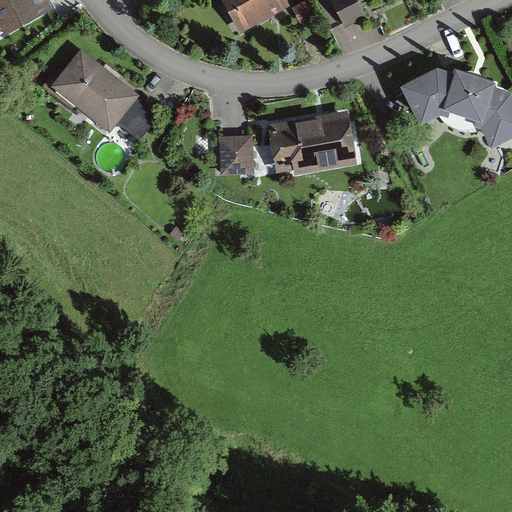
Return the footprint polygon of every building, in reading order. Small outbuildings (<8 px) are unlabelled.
[(38,0),(0,0),(0,35),(44,10),(38,0)] [(286,11),(279,0),(214,0),(236,38),(286,11)] [(365,16),(356,0),(345,0),(328,9),(340,30),(365,16)] [(137,98),(76,54),(50,90),(111,134),(137,98)] [(438,114),(476,124),(489,151),(511,139),(511,107),(507,98),(485,91),(487,86),(447,75),(446,79),(431,73),(395,91),(413,126),(438,114)] [(349,165),(344,117),(268,125),(273,173),(349,165)] [(250,139),(217,140),(218,176),(251,174),(250,139)]
